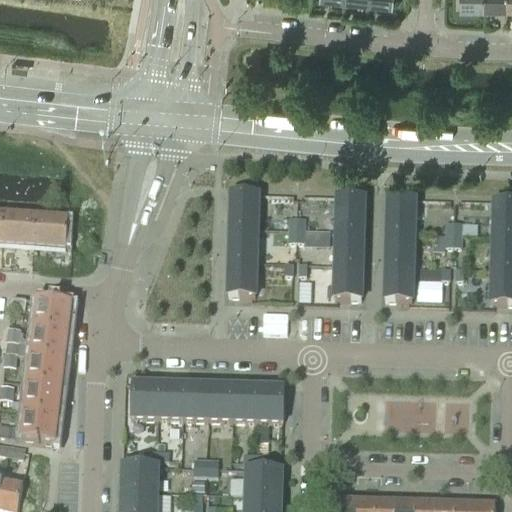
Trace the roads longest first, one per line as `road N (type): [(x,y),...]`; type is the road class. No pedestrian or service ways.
road 1 (secondary): [(511,151),(429,152),(160,117)]
road 2 (residential): [(97,347),(312,357)]
road 3 (residential): [(510,364),(312,357)]
road 4 (residential): [(311,469),(509,474)]
road 5 (residential): [(112,295),(160,117)]
road 6 (residential): [(240,29),(423,48)]
road 7 (residential): [(90,511),(97,347)]
road 8 (secondary): [(160,117),(0,100)]
